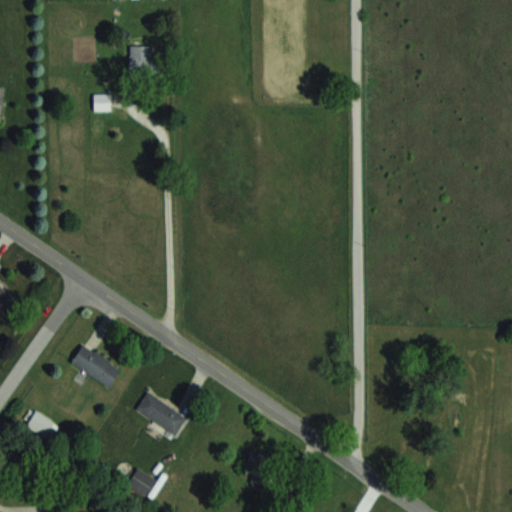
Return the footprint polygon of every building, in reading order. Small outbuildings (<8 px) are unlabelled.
[(152,45),(130,45),(130,66),(152,66),(152,45)] [(93,109),(110,109),(110,93),(93,93),(93,109)] [(0,285),(0,310),(5,313),(16,295),(0,285)] [(109,386),(120,367),(82,343),(70,362),(109,386)] [(186,416),(147,391),(136,409),(175,433),(186,416)] [(127,483),(144,495),(155,479),(137,467),(127,483)]
